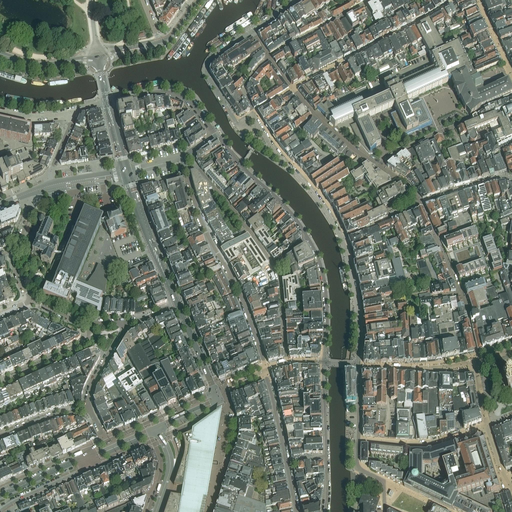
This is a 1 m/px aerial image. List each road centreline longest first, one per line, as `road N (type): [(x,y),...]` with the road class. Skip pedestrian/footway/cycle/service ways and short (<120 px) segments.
road 1 (residential): [(185,167),(265,370)]
road 2 (residential): [(455,0),(292,88)]
road 3 (residential): [(252,113),(341,239)]
road 4 (tertiary): [(177,304),(126,173)]
road 5 (residential): [(216,135),(307,239)]
road 6 (residential): [(185,167),(197,169),(272,264)]
road 7 (residential): [(487,426),(431,444),(359,440)]
road 8 (residential): [(341,239),(356,305),(356,366)]
road 9 (residential): [(307,239),(324,287),(323,363)]
road 10 (residential): [(216,135),(175,95),(107,103)]
road 11 (tertiary): [(215,392),(104,442)]
road 12 (residential): [(252,32),(206,70),(236,122)]
